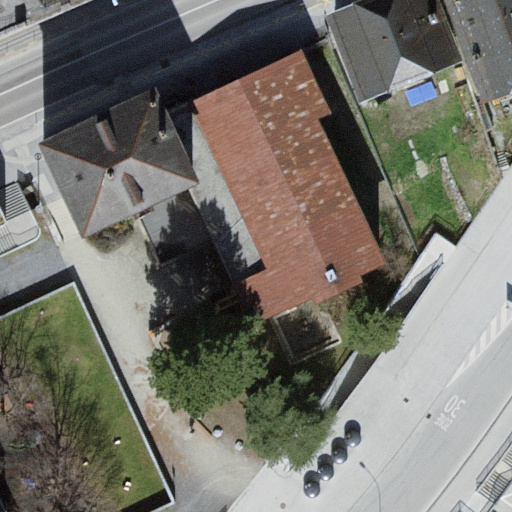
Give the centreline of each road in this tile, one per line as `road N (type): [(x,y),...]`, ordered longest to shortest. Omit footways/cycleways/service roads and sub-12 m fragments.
road 1 (secondary): [(217,0),(0,96)]
road 2 (residential): [(385,511),(511,343)]
